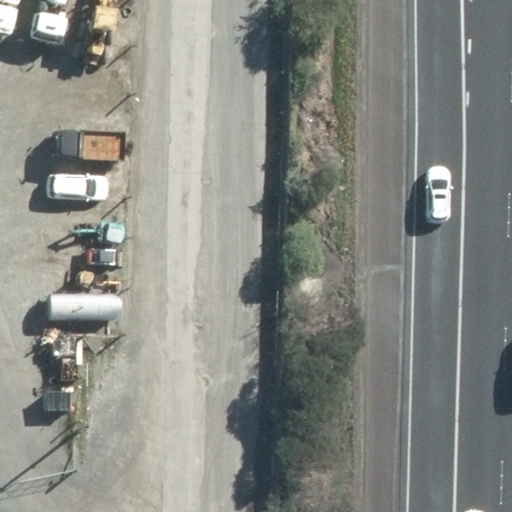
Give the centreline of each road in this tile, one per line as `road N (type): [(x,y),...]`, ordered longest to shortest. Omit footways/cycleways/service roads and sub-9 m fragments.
road 1 (motorway): [(463,511),(474,0)]
road 2 (unknown): [(0,387),(24,451),(53,492),(84,511)]
